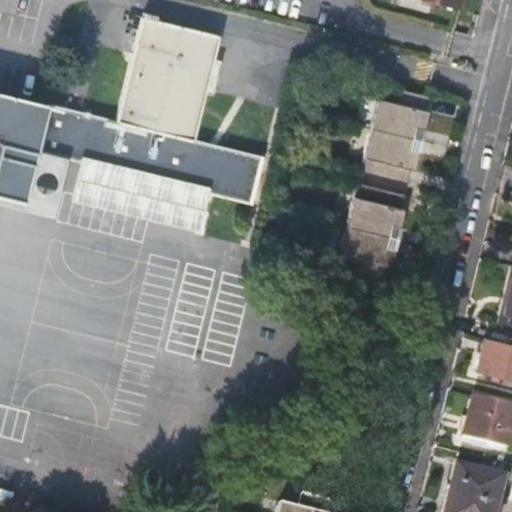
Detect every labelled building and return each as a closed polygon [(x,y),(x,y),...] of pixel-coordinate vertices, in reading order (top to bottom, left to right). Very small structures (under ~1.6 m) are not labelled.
[(0,0),(0,20),(10,23),(14,0),(0,0)] [(405,0),(404,6),(453,19),(457,0),(405,0)] [(0,178),(9,173),(13,180),(33,167),(37,151),(80,163),(206,196),(251,208),(263,160),(194,142),(220,41),(144,21),(117,122),(56,107),(54,115),(0,101),(0,178)] [(426,105),(396,98),(393,110),(376,106),(356,181),(403,193),(407,180),(411,181),(416,163),(411,161),(416,140),(422,141),(427,121),(421,120),(426,105)] [(206,196),(80,163),(71,200),(197,233),(206,196)] [(401,203),(354,191),(332,278),(379,290),(381,280),(386,282),(392,261),(386,259),(392,239),(397,241),(402,220),(397,219),(401,203)] [(511,264),(504,262),(489,320),(511,325),(511,264)] [(511,375),(511,342),(486,336),(479,367),(511,375)] [(506,447),(511,422),(511,402),(473,394),(463,436),(506,447)] [(445,511),(495,511),(504,476),(458,464),(445,511)] [(324,511),(328,498),(299,491),(295,505),(277,501),(274,511),(324,511)]
